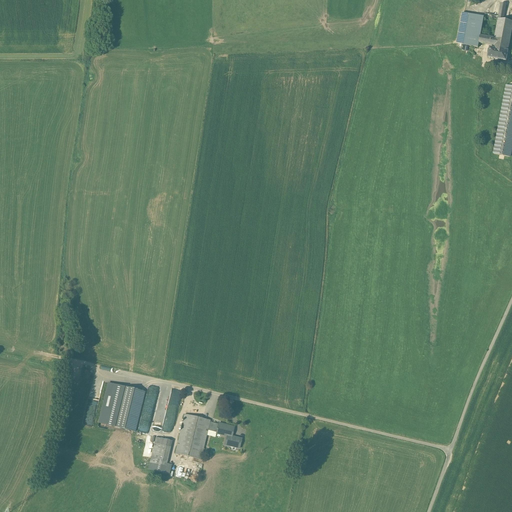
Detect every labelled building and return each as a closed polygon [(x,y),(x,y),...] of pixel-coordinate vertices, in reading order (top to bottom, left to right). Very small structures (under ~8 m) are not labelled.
[(484,17),(469,14),(463,46),(481,49),(482,47),(478,46),(479,44),(480,36),(484,17)] [(511,22),(498,20),(494,39),(493,46),(492,49),(508,52),(511,29),(511,22)] [(494,39),(480,36),(479,44),(493,46),(494,39)] [(492,49),(489,48),(487,58),(494,59),(495,62),(498,62),(501,61),(506,62),(508,52),(492,49)] [(511,144),(511,86),(507,86),(494,154),(510,157),(511,144)] [(144,392),(124,387),(114,427),(134,432),(144,392)] [(175,426),(182,391),(163,387),(154,427),(162,429),(163,424),(175,426)] [(210,421),(184,415),(175,454),(201,460),(208,431),(210,422),(210,421)] [(223,425),(218,424),(210,422),(208,431),(216,433),(216,435),(216,434),(227,436),(225,441),(236,443),(238,438),(232,437),(234,427),(227,426),(226,426),(223,426),(223,425)] [(172,441),(156,437),(154,443),(171,447),(172,441)] [(171,447),(154,443),(150,463),(166,467),(167,464),(171,447)] [(166,467),(150,463),(148,470),(169,475),(171,465),(167,464),(166,467)] [(200,468),(195,467),(191,481),(196,483),(200,468)]
